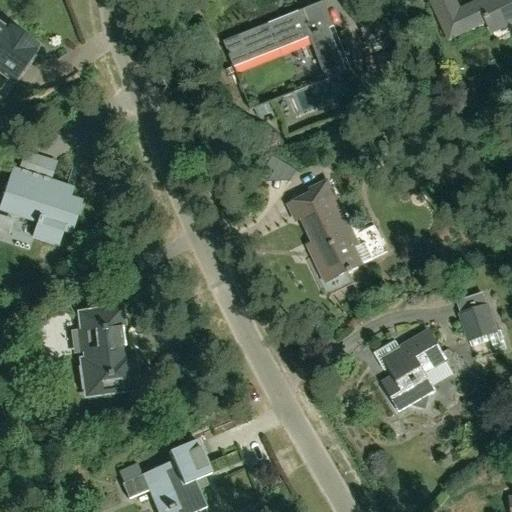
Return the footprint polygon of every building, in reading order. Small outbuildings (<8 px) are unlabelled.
[(511,22),(511,0),(478,0),(459,9),(455,0),(431,0),(449,38),(488,21),(493,32),(511,22)] [(352,70),(325,1),(223,40),(233,67),(309,38),(325,80),(352,70)] [(5,30),(0,25),(0,72),(14,83),(36,53),(33,51),(36,46),(8,26),(5,30)] [(70,237),(82,204),(69,200),(72,191),(14,171),(0,211),(0,212),(38,225),(34,238),(56,246),(60,233),(70,237)] [(353,235),(327,181),(311,188),(313,193),(289,204),(296,219),(301,216),(331,279),(387,252),(375,225),(353,235)] [(0,220),(0,235),(18,238),(20,223),(0,220)] [(486,305),(482,294),(456,302),(459,313),(457,314),(467,344),(469,343),(471,348),(490,341),(494,352),(505,348),(500,332),(497,332),(488,305),(486,305)] [(129,357),(122,311),(82,318),(90,363),(86,364),(86,369),(83,373),(82,378),(83,386),(86,389),(90,392),(91,398),(141,390),(135,356),(129,357)] [(445,361),(427,332),(400,348),(396,341),(374,354),(385,373),(390,370),(394,376),(383,383),(401,413),(413,406),(425,409),(427,398),(434,393),(423,374),(445,361)] [(141,476),(121,484),(128,500),(148,490),(157,511),(197,511),(205,508),(197,489),(201,488),(197,480),(210,474),(195,441),(167,453),(171,462),(141,475),(141,476)]
